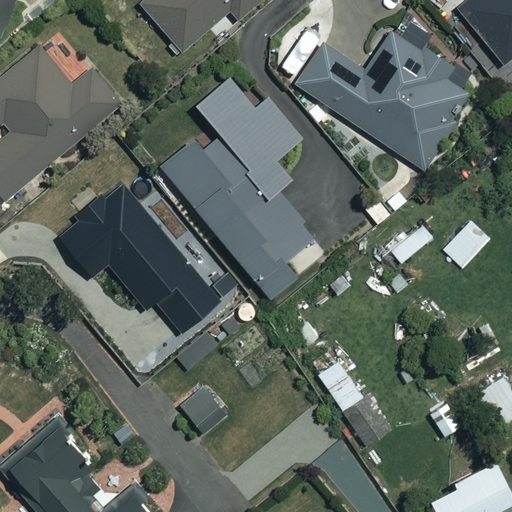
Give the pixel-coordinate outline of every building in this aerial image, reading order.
[(0,0),(0,37),(16,0),(0,0)] [(138,0),(139,0),(179,49),(229,8),(235,16),(254,0),(138,0)] [(511,0),(464,0),(456,7),(503,65),(511,57),(511,0)] [(295,84),(423,168),(472,94),(445,76),(454,62),(394,22),(366,66),(324,39),(295,84)] [(70,81),(38,44),(0,75),(0,118),(10,130),(0,138),(0,191),(5,197),(118,101),(88,65),(70,81)] [(254,103),(228,72),(194,100),(219,131),(206,142),(198,132),(161,163),(269,295),(296,273),(285,259),(316,234),(276,186),(291,174),(275,154),(300,134),(267,92),(254,103)] [(108,264),(146,310),(156,301),(181,332),(220,299),(124,182),(105,198),(101,193),(74,215),(78,220),(59,236),(92,277),(108,264)] [(398,260),(432,233),(421,219),(387,246),(398,260)] [(488,238),(470,219),(442,247),(461,266),(488,238)] [(213,284),(223,296),(239,283),(229,271),(213,284)] [(222,324),(229,334),(240,326),(232,316),(222,324)] [(150,347),(127,318),(113,329),(136,358),(150,347)] [(218,344),(208,331),(177,356),(187,368),(218,344)] [(388,427),(332,343),(308,358),(365,443),(388,427)] [(511,415),(511,390),(500,372),(474,388),(498,425),(511,415)] [(227,415),(203,387),(181,405),(205,434),(227,415)] [(460,423),(446,400),(429,410),(443,434),(460,423)] [(136,480),(103,507),(93,495),(100,488),(88,473),(95,468),(67,435),(74,429),(60,412),(0,462),(0,468),(36,511),(149,511),(142,503),(149,496),(136,480)] [(511,511),(511,494),(493,453),(450,473),(453,479),(428,491),(437,511),(511,511)]
